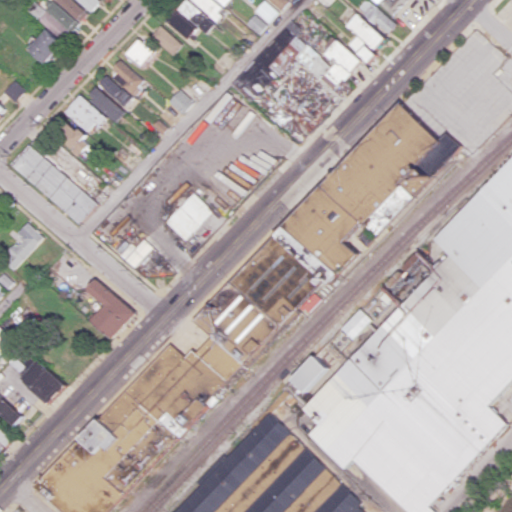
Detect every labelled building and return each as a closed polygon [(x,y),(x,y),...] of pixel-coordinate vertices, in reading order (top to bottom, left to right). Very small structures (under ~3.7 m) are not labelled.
[(5,91),(16,79),(27,89),(16,101),(5,91)] [(111,511),(66,511),(37,484),(173,341),(189,357),(196,349),(199,352),(215,336),(197,319),(404,101),(442,137),(447,132),(462,146),(332,282),(327,277),(299,307),(303,311),(111,511)] [(14,163),(32,142),(100,202),(82,223),(14,163)] [(511,162),(307,423),(420,511),(439,511),(443,482),(511,435),(511,415),(486,395),(478,406),(484,440),(481,437),(472,444),(459,425),(457,443),(409,451),(415,386),(427,378),(443,401),(478,377),(453,358),(509,286),(504,258),(511,256),(511,162)] [(6,261),(13,254),(9,250),(15,243),(19,246),(25,240),(18,234),(30,222),(46,237),(16,270),(6,261)] [(89,288),(99,277),(138,312),(115,337),(94,319),(107,304),(89,288)] [(0,322),(16,338),(0,354),(0,322)] [(11,361),(25,346),(68,385),(51,404),(22,378),(25,374),(11,361)] [(0,392),(25,415),(16,425),(0,410),(0,392)] [(0,440),(0,424),(15,438),(8,447),(0,440)] [(1,455),(0,454),(0,440),(8,447),(1,455)]
